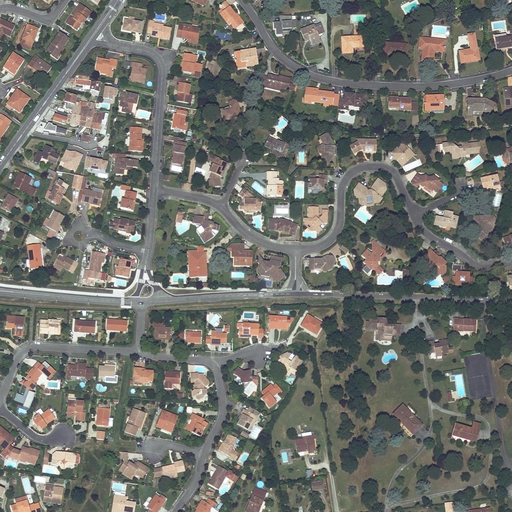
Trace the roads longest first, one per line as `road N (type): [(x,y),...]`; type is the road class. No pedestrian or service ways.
road 1 (residential): [(241,0),(275,50),(313,76),(434,86),(511,70)]
road 2 (tertiary): [(296,292),(511,300)]
road 3 (residential): [(95,33),(151,52),(160,63),(153,189)]
road 4 (residential): [(295,250),(330,240),(342,185),(362,168),(392,171),(414,214)]
road 5 (residential): [(139,352),(30,347),(0,399)]
